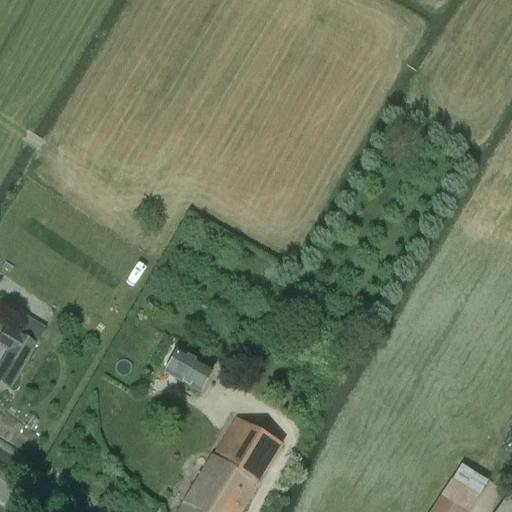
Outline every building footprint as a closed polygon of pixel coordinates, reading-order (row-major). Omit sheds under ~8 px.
[(0,384),(9,390),(25,362),(36,344),(6,326),(0,335),(0,348),(7,353),(0,365),(0,384)] [(199,393),(212,371),(177,351),(165,373),(199,393)] [(230,470),(253,430),(237,420),(178,511),(241,511),(257,488),(230,470)] [(511,511),(511,498),(508,495),(496,511),(511,511)] [(463,511),(441,497),(430,511),(463,511)]
